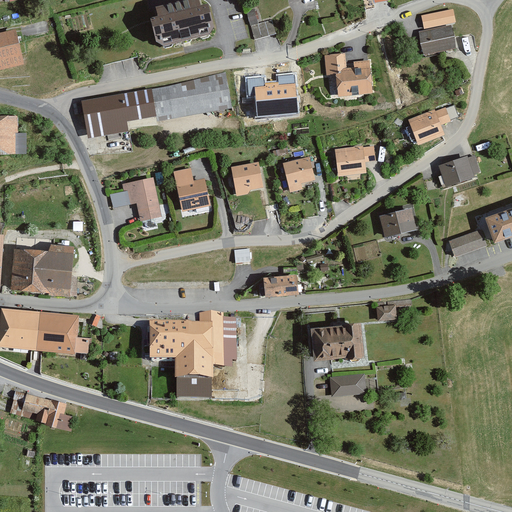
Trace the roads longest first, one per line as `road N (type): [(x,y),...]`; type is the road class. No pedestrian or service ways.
road 1 (secondary): [(501,511),(0,369)]
road 2 (residential): [(511,255),(390,291),(260,304),(110,305)]
road 3 (residential): [(110,305),(111,248),(77,144),(49,110),(0,94)]
